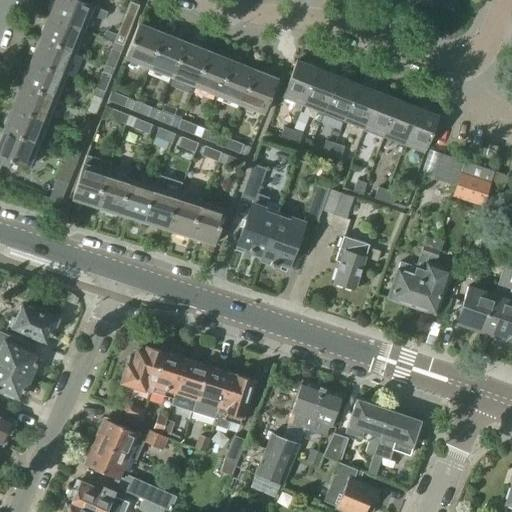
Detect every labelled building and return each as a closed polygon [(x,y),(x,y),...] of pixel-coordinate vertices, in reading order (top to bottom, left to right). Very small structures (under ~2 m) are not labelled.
[(49,15),(51,16),(50,19),(83,32),(88,17),(104,20),(106,12),(93,7),(76,0),(57,0),(56,4),(54,3),(49,15)] [(422,0),(454,12),(459,0),(422,0)] [(40,38),(42,40),(41,42),(73,55),(83,32),(50,19),(47,28),(44,27),(40,38)] [(141,27),(139,26),(126,59),(149,68),(150,68),(163,34),(153,31),(154,29),(142,24),(141,27)] [(119,28),(113,44),(122,47),(128,31),(119,28)] [(163,34),(150,68),(149,68),(173,78),(186,43),(176,39),(176,38),(165,33),(164,35),(163,34)] [(30,62),(33,63),(32,65),(64,78),(73,55),(41,42),(38,51),(35,50),(30,62)] [(188,44),(186,43),(173,78),(197,87),(210,53),(199,49),(200,47),(189,42),(188,44)] [(110,51),(104,67),(112,70),(119,54),(110,51)] [(211,53),(210,53),(197,87),(219,95),(232,61),(222,57),(223,55),(212,51),(211,53)] [(234,62),(232,61),(219,95),(242,104),(256,71),(245,67),(246,64),(235,60),(234,62)] [(283,98),(295,103),(293,109),(300,111),(303,105),(305,106),(320,69),(297,61),(283,98)] [(22,84),(24,85),(23,88),(55,101),(64,78),(32,65),(29,74),(26,73),(22,84)] [(258,72),(256,71),(242,104),(266,113),(279,80),(269,76),(270,73),(259,69),(258,72)] [(320,69),(305,106),(326,114),(340,77),(320,69)] [(101,74),(94,90),(103,94),(110,77),(101,74)] [(340,77),(326,114),(346,122),(360,85),(340,77)] [(360,85),(346,122),(365,129),(379,92),(360,85)] [(12,107),(15,108),(14,110),(46,124),(55,101),(23,88),(20,96),(17,95),(12,107)] [(108,101),(124,107),(128,98),(111,92),(108,101)] [(379,92),(365,129),(386,137),(400,100),(379,92)] [(92,97),(85,113),(94,117),(100,100),(92,97)] [(406,145),(420,108),(400,100),(386,137),(406,145)] [(151,108),(135,101),(131,111),(148,117),(151,108)] [(426,153),(440,116),(420,108),(406,145),(426,153)] [(3,130),(6,131),(5,134),(37,147),(46,124),(14,110),(10,119),(8,118),(3,130)] [(110,118),(126,124),(130,116),(113,110),(110,118)] [(174,117),(158,111),(154,120),(170,126),(174,117)] [(83,118),(76,136),(85,140),(92,122),(83,118)] [(153,126),(135,119),(132,128),(150,135),(153,126)] [(197,127),(181,120),(177,129),(194,136),(197,127)] [(291,143),(296,131),(283,127),(280,139),(291,143)] [(154,137),(171,144),(175,135),(158,128),(154,137)] [(220,136),(204,129),(200,138),(216,145),(220,136)] [(296,131),(291,143),(298,145),(302,133),(296,131)] [(0,159),(27,171),(37,147),(5,134),(1,143),(0,142),(0,159)] [(178,146),(194,153),(198,144),(181,137),(178,146)] [(243,144),(226,138),(223,146),(239,153),(243,144)] [(333,157),(337,144),(325,141),(321,154),(333,157)] [(73,143),(67,159),(76,163),(82,147),(73,143)] [(337,144),(333,157),(340,159),(344,146),(337,144)] [(201,155),(217,162),(221,153),(204,146),(201,155)] [(435,180),(455,187),(464,162),(443,154),(435,180)] [(228,155),(224,164),(240,170),(244,162),(228,155)] [(72,200),(82,203),(81,205),(94,209),(94,207),(96,208),(108,174),(107,173),(110,164),(87,156),(83,166),(72,200)] [(464,162),(455,187),(452,196),(481,206),(484,199),(486,200),(495,172),(465,161),(464,162)] [(238,244),(236,250),(248,254),(249,251),(262,256),(260,259),(262,260),(279,215),(265,210),(269,199),(258,194),(267,169),(254,164),(242,196),(253,200),(237,244),(238,244)] [(64,167),(57,183),(66,186),(73,170),(64,167)] [(497,204),(507,177),(495,172),(486,200),(497,204)] [(96,208),(105,211),(105,213),(117,217),(118,214),(121,215),(132,181),(108,174),(96,208)] [(362,195),(366,184),(357,180),(353,192),(362,195)] [(121,215),(129,218),(128,220),(141,224),(142,222),(144,223),(154,189),(132,181),(121,215)] [(144,223),(153,226),(152,228),(164,232),(165,229),(168,230),(179,196),(178,196),(180,187),(167,184),(165,185),(163,187),(162,191),(154,189),(144,223)] [(329,190),(317,186),(305,218),(318,222),(322,211),(329,190)] [(384,202),(388,190),(379,187),(374,199),(384,202)] [(353,199),(329,190),(322,211),(345,220),(353,199)] [(397,193),(388,190),(384,202),(405,210),(407,205),(395,200),(397,193)] [(168,230),(177,233),(176,236),(188,239),(189,237),(191,238),(202,204),(179,196),(168,230)] [(191,238),(200,240),(200,243),(213,247),(213,245),(215,245),(225,211),(202,204),(191,238)] [(279,215),(262,260),(270,263),(269,266),(285,272),(288,265),(289,265),(304,224),(279,215)] [(335,260),(342,262),(335,282),(353,289),(370,245),(344,235),(335,260)] [(401,262),(399,269),(388,298),(413,307),(436,240),(426,237),(416,267),(401,262)] [(443,242),(436,240),(413,307),(434,314),(447,278),(450,269),(436,264),(443,242)] [(493,295),(494,295),(482,332),(511,342),(511,256),(507,255),(493,295)] [(493,295),(467,286),(455,323),(482,332),(494,295),(493,295)] [(21,307),(15,320),(11,329),(45,344),(48,336),(50,337),(57,321),(39,313),(38,314),(21,307)] [(37,357),(4,342),(0,350),(0,365),(29,379),(36,364),(34,363),(37,357)] [(163,352),(163,350),(164,347),(150,343),(149,348),(147,347),(144,354),(137,352),(134,361),(130,360),(122,383),(151,392),(164,353),(163,352)] [(173,400),(185,360),(164,353),(151,392),(173,400)] [(185,360),(173,400),(194,407),(207,367),(185,360)] [(29,379),(0,365),(0,392),(18,400),(21,393),(23,394),(29,379)] [(215,413),(228,374),(207,367),(194,407),(215,413)] [(215,413),(215,414),(211,426),(226,430),(229,423),(238,426),(252,382),(228,374),(215,413)] [(282,437),(270,432),(254,475),(283,486),(289,470),(292,471),(296,460),(293,459),(301,438),(303,429),(307,431),(321,389),(302,382),(287,423),(282,437)] [(307,431),(303,429),(301,438),(318,444),(321,436),(324,437),(327,427),(328,428),(340,396),(321,389),(307,431)] [(373,440),(368,442),(365,452),(373,454),(387,412),(355,401),(343,434),(360,440),(363,432),(374,436),(373,440)] [(145,410),(127,403),(122,413),(142,422),(145,410)] [(387,412),(373,454),(369,464),(377,466),(384,448),(406,456),(417,423),(388,412),(387,412)] [(167,417),(158,413),(152,430),(162,434),(162,432),(167,417)] [(0,446),(0,447),(11,422),(0,417),(0,446)] [(167,417),(162,432),(170,435),(176,420),(167,417)] [(136,433),(105,420),(95,442),(127,455),(136,433)] [(140,441),(163,451),(168,438),(145,429),(140,441)] [(333,434),(323,455),(323,456),(340,463),(348,439),(333,434)] [(234,436),(224,460),(218,471),(230,476),(246,441),(234,436)] [(85,465),(116,479),(127,455),(95,442),(85,465)] [(323,455),(311,450),(305,463),(317,468),(322,458),(323,456),(323,455)] [(134,498),(164,511),(165,509),(170,511),(176,497),(125,475),(124,479),(119,477),(115,487),(135,496),(134,498)] [(377,493),(346,479),(335,507),(346,511),(372,511),(375,507),(374,505),(372,505),(377,493)] [(71,504),(88,511),(119,511),(121,508),(114,505),(117,498),(112,496),(113,493),(102,488),(100,492),(80,483),(76,492),(73,490),(69,500),(72,501),(71,504)] [(130,505),(139,509),(138,510),(142,511),(163,511),(164,511),(134,498),(130,505)]
